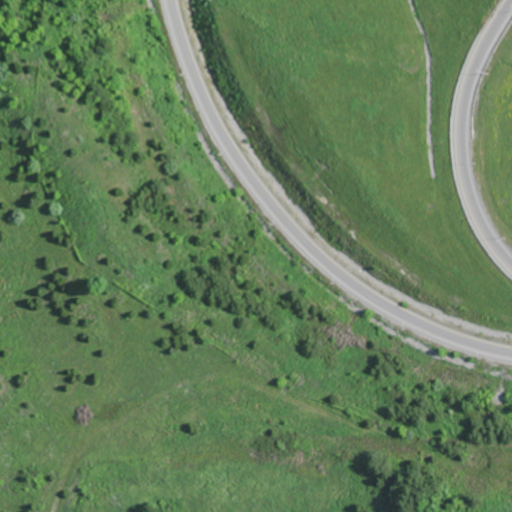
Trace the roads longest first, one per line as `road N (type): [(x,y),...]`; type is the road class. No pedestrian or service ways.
road 1 (motorway): [(170,0),(210,128),(292,240),(408,320),(511,352)]
road 2 (motorway): [(511,259),(484,222),(465,158),(466,109),(478,70),(511,11)]
